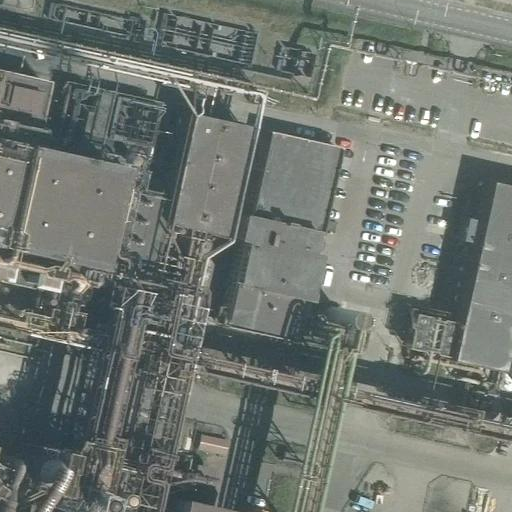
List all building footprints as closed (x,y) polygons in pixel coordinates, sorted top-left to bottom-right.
[(0,0),(0,5),(25,11),(27,0),(0,0)] [(0,280),(9,282),(13,283),(20,285),(44,290),(56,293),(63,262),(74,264),(72,270),(75,270),(91,274),(106,277),(102,295),(118,298),(134,302),(136,302),(148,249),(154,222),(159,200),(147,197),(145,197),(143,196),(135,195),(128,193),(142,125),(147,104),(145,104),(137,102),(63,86),(63,85),(63,87),(60,97),(59,102),(59,103),(48,152),(24,147),(38,80),(0,71),(0,280)] [(150,182),(147,197),(159,200),(154,222),(164,224),(177,227),(189,229),(202,233),(212,235),(215,224),(215,223),(216,220),(228,166),(228,164),(229,161),(234,135),(236,129),(236,126),(237,124),(217,120),(214,119),(179,111),(178,114),(178,115),(175,127),(171,147),(166,168),(163,183),(162,184),(150,182)] [(333,146),(261,130),(242,216),(234,214),(228,238),(236,240),(217,325),(289,342),(308,256),(300,254),(305,234),(313,236),(333,146)] [(168,147),(157,144),(153,165),(164,168),(168,147)] [(511,281),(511,187),(479,180),(474,203),(464,201),(454,245),(464,247),(439,359),(492,371),(511,281)] [(434,332),(437,315),(404,311),(400,342),(432,346),(433,341),(409,338),(410,329),(434,332)] [(153,426),(136,508),(153,511),(209,511),(217,478),(183,471),(191,434),(153,426)] [(5,454),(16,456),(16,457),(19,446),(7,444),(5,454)] [(290,452),(281,450),(278,460),(288,462),(288,461),(290,452)]
